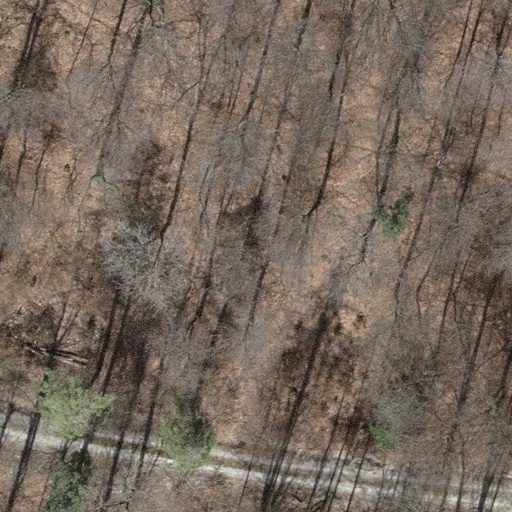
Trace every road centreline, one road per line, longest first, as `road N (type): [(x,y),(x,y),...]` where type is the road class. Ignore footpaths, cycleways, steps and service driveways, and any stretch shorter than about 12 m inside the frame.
road 1 (track): [(0,421),(511,493)]
road 2 (track): [(0,387),(279,511)]
